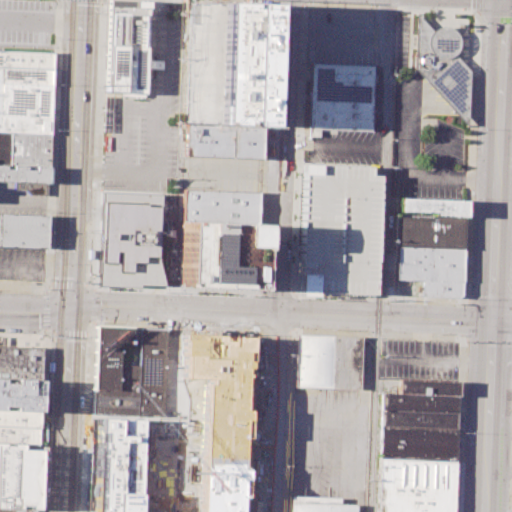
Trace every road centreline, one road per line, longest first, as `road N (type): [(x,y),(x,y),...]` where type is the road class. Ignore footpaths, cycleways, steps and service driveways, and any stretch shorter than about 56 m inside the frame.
road 1 (secondary): [(506,0),(483,511)]
road 2 (residential): [(266,511),(287,0)]
road 3 (secondary): [(81,0),(61,511)]
road 4 (residential): [(174,307),(490,320)]
